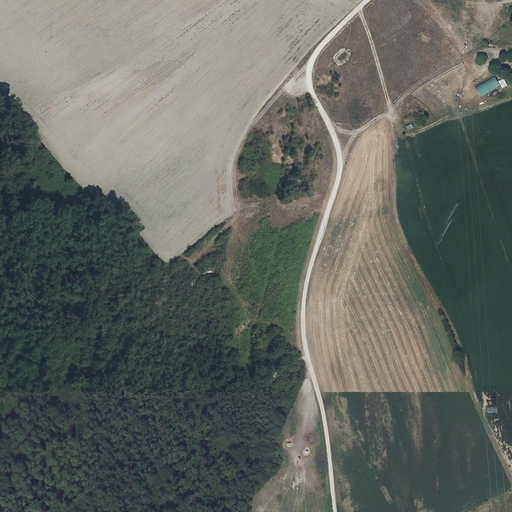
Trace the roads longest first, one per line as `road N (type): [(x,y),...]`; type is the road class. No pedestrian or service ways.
road 1 (track): [(367,0),(306,67),(338,146),(339,172),(303,311),(335,511)]
road 2 (track): [(306,67),(241,144),(234,219),(192,262),(180,254)]
road 3 (track): [(338,146),(465,57),(511,48)]
